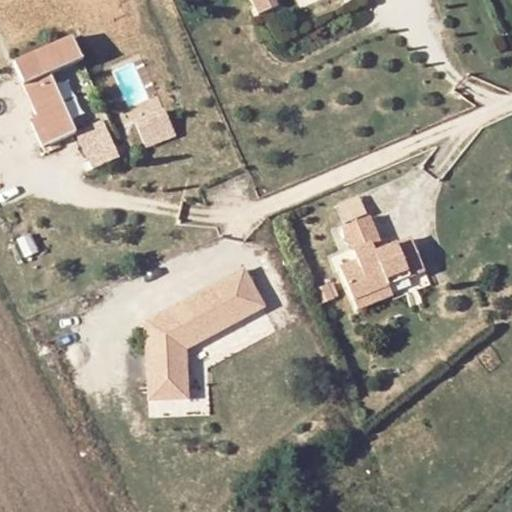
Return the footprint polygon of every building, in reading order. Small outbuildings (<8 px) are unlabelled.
[(251,0),(258,14),(278,5),(275,0),(251,0)] [(29,46),(69,29),(59,5),(0,31),(0,47),(1,51),(26,40),(29,46)] [(30,115),(55,104),(29,46),(4,58),(30,115)] [(95,86),(55,104),(71,141),(111,123),(95,86)] [(145,146),(177,136),(168,108),(136,118),(145,146)] [(369,238),(377,235),(366,210),(341,221),(356,254),(338,262),(352,293),(387,278),(384,272),(404,264),(407,270),(422,263),(409,231),(381,243),(373,247),(369,238)] [(381,243),(377,235),(369,238),(373,247),(381,243)] [(247,268),(143,317),(148,401),(191,399),(188,346),(267,309),(247,268)] [(356,303),(391,287),(387,278),(352,293),(356,303)]
